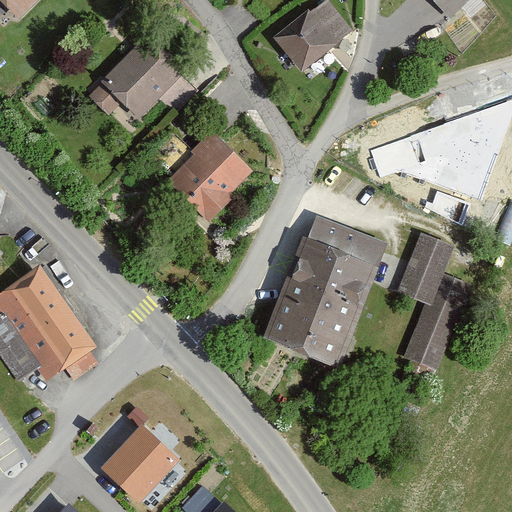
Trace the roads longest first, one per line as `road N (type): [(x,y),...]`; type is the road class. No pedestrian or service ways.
road 1 (residential): [(184,355),(239,293),(344,103),(372,0)]
road 2 (tertiary): [(0,162),(184,355)]
road 3 (tertiary): [(184,355),(318,511)]
road 4 (track): [(331,126),(415,87),(511,68)]
